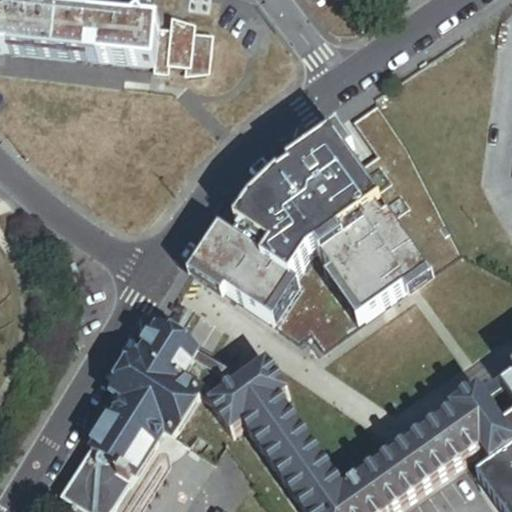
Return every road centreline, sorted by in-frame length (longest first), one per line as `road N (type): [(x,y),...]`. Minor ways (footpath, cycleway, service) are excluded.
road 1 (residential): [(162,271),(15,511)]
road 2 (residential): [(339,90),(242,166),(162,271)]
road 3 (residential): [(162,271),(48,217),(0,161)]
road 4 (residential): [(466,0),(339,90)]
